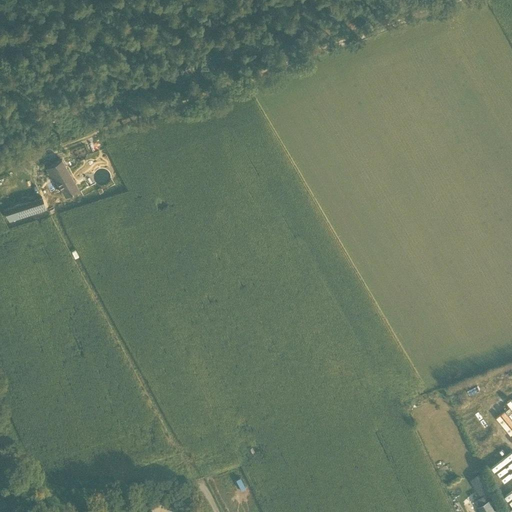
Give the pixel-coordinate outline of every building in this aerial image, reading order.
[(70,174),(62,159),(46,168),(52,178),(54,177),(56,180),(65,196),(79,189),(70,174)] [(23,200),(32,192),(27,185),(17,193),(23,200)] [(41,197),(4,209),(8,221),(46,209),(41,197)] [(503,455),(484,467),(499,491),(502,489),(494,478),(501,473),(500,471),(509,466),(503,455)] [(496,511),(490,499),(479,505),(482,511),(496,511)]
